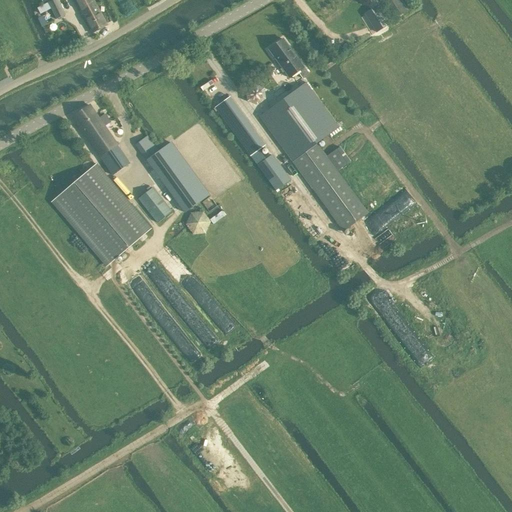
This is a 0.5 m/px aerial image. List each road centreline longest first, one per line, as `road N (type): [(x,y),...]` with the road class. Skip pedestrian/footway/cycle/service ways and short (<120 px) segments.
road 1 (tertiary): [(0,145),(269,0)]
road 2 (track): [(185,413),(0,180)]
road 3 (track): [(287,511),(206,405),(263,363)]
road 4 (unclassified): [(0,93),(176,0)]
road 5 (track): [(22,511),(185,413)]
